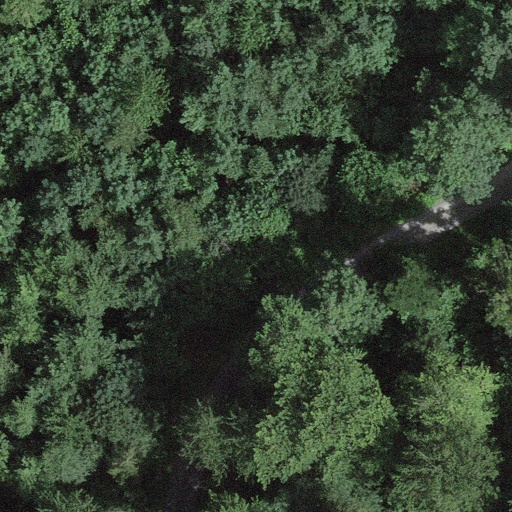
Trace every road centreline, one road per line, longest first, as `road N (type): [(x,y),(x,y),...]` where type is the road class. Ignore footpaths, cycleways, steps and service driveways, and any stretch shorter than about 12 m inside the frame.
road 1 (track): [(0,193),(257,142),(348,138),(464,166),(503,192)]
road 2 (unclassified): [(511,188),(346,273),(257,343),(213,415),(182,511)]
